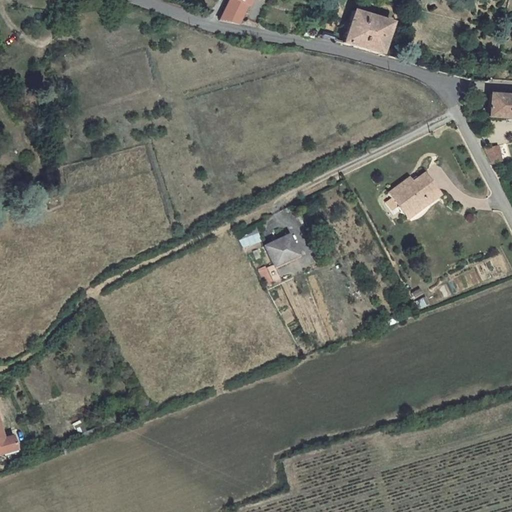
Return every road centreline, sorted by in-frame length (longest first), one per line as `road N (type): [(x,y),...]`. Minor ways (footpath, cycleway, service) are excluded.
road 1 (track): [(0,369),(18,366),(124,271),(279,199)]
road 2 (unclassified): [(145,0),(204,23),(443,81)]
road 3 (residential): [(279,199),(457,113)]
